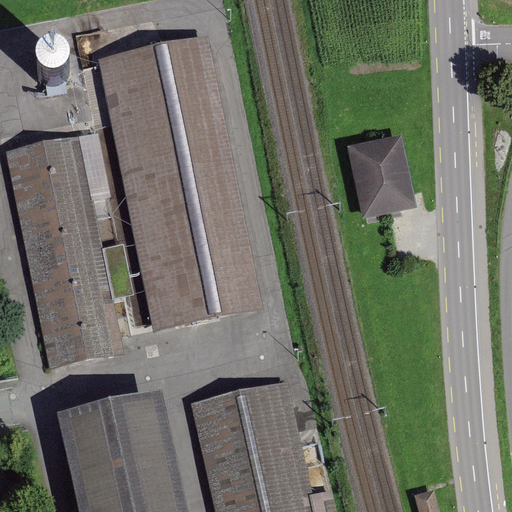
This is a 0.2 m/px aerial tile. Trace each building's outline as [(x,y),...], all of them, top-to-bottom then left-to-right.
[(210,39),(99,61),(157,342),(268,319),(210,39)] [(407,139),(350,150),(364,222),(421,211),(407,139)] [(79,144),(2,160),(48,378),(125,362),(79,144)] [(309,511),(280,388),(192,408),(216,511),(309,511)] [(190,511),(167,403),(67,424),(85,511),(190,511)] [(437,511),(433,496),(418,501),(421,511),(437,511)]
